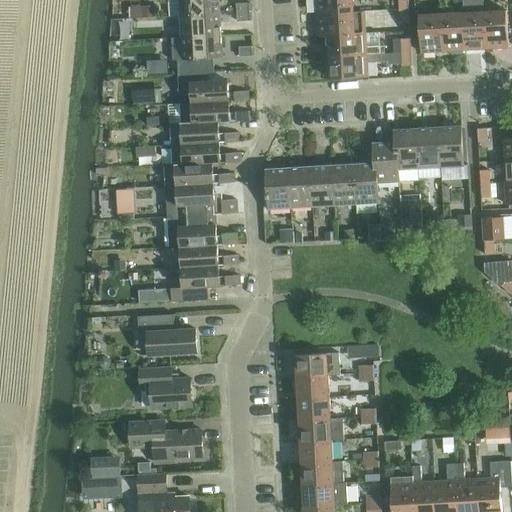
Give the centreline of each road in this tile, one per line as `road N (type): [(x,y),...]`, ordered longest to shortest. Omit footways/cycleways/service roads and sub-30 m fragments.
road 1 (residential): [(511,89),(462,83),(271,98)]
road 2 (residential): [(262,296),(254,174),(272,127),(271,98)]
road 3 (residential): [(244,511),(237,368),(259,318)]
